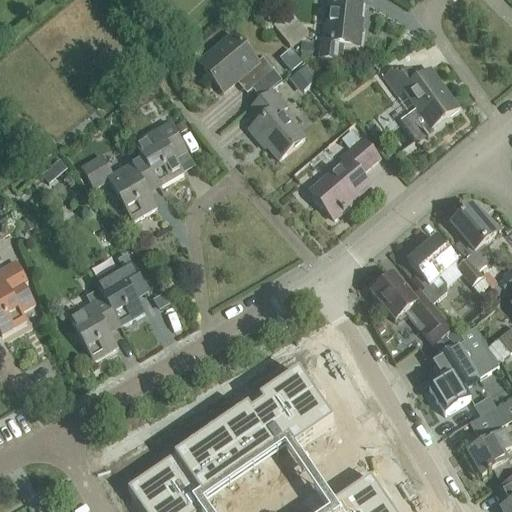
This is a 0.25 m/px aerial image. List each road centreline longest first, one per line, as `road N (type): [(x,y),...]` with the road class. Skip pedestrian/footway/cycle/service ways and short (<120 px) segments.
road 1 (residential): [(324,279),(240,177),(192,228),(205,343)]
road 2 (residential): [(449,511),(324,279)]
road 3 (residential): [(324,279),(476,155)]
road 4 (residential): [(55,434),(205,343)]
road 5 (residential): [(507,128),(432,32),(428,14),(439,0)]
road 6 (residential): [(205,343),(324,279)]
